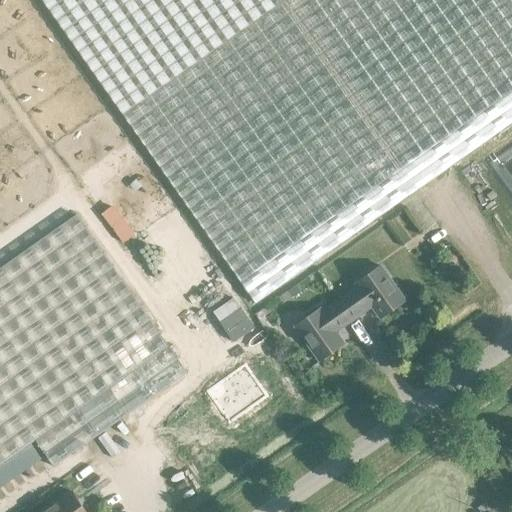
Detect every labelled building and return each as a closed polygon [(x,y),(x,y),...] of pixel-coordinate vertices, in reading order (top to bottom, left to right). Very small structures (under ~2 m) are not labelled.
[(511,123),(511,0),(41,0),(255,304),(511,123)] [(75,215),(0,267),(0,465),(35,441),(53,467),(187,373),(75,215)] [(357,287),(339,300),(353,320),(365,311),(364,310),(370,306),(379,319),(404,301),(380,266),(355,284),(357,287)] [(280,296),(279,296),(283,302),(299,291),(295,285),(280,296)] [(353,320),(339,300),(321,313),(319,309),(294,327),(319,361),(343,344),(334,331),(341,327),(341,328),(353,320)] [(268,397),(245,364),(205,392),(228,424),(268,397)] [(41,511),(84,511),(70,492),(41,511)]
